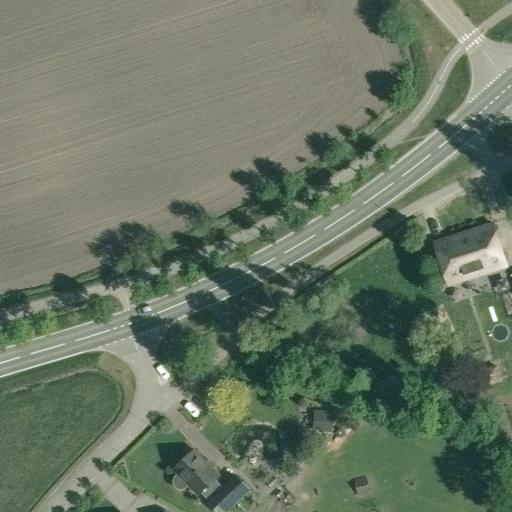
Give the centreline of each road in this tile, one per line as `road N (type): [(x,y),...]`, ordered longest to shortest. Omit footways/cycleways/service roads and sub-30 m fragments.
road 1 (secondary): [(132,324),(229,282),(340,217),(510,86)]
road 2 (residential): [(50,511),(130,429),(143,403),(132,324)]
road 3 (secondary): [(0,363),(132,324)]
